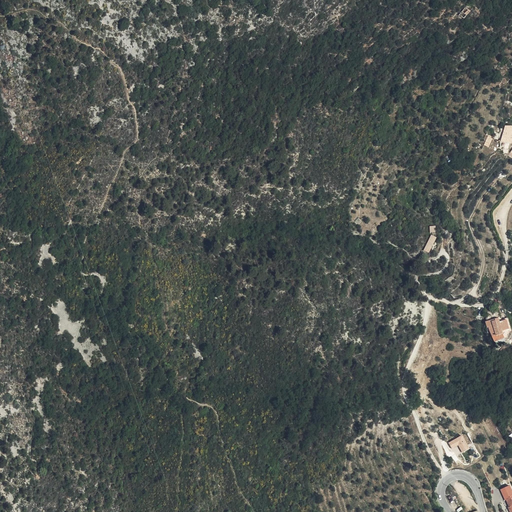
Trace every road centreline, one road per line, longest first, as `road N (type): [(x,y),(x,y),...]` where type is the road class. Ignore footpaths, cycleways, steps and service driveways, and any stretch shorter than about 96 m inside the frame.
road 1 (track): [(445,478),(404,393),(404,372),(427,299),(470,306),(494,296),(511,200)]
road 2 (track): [(427,299),(418,273),(435,274),(449,261),(442,226),(421,196),(442,144)]
